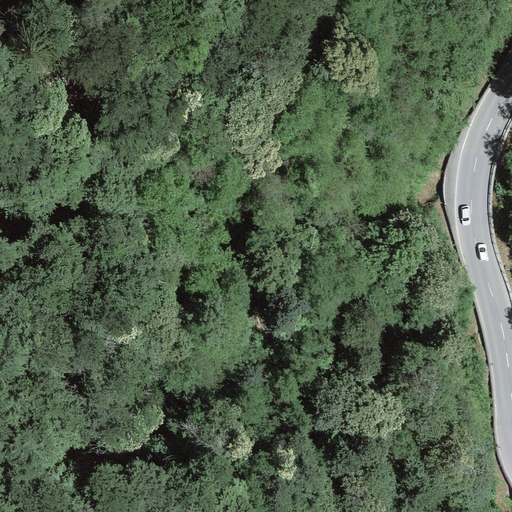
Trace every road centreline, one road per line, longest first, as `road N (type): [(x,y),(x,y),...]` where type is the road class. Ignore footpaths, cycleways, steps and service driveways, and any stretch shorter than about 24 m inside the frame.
road 1 (track): [(313,0),(280,108),(237,150),(215,195),(223,241),(319,433),(332,511)]
road 2 (tertiary): [(511,402),(469,201),(486,129),(511,80)]
